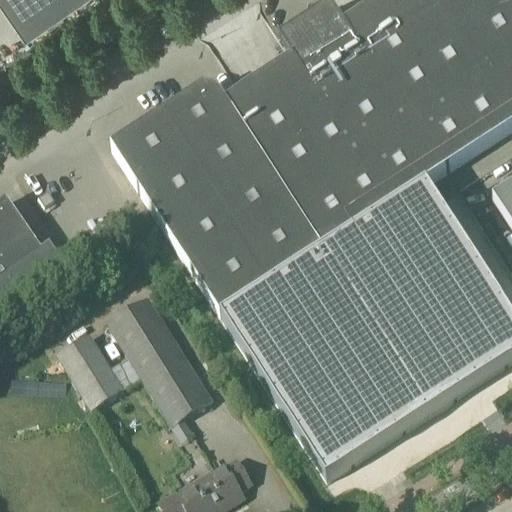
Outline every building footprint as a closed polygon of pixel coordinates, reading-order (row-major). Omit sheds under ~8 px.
[(0,0),(0,3),(17,30),(19,29),(25,36),(76,0),(0,0)] [(204,94),(111,154),(149,213),(220,323),(327,487),(511,367),(511,320),(427,189),(457,170),(511,134),(511,0),(417,0),(419,3),(353,46),(345,33),(343,30),(291,63),(293,66),(301,79),(235,122),(227,110),(219,97),(204,94)] [(511,189),(493,202),(511,231),(511,189)] [(46,196),(36,203),(43,213),(53,206),(46,196)] [(0,312),(59,272),(45,253),(37,259),(2,208),(0,208),(0,312)] [(149,305),(108,331),(129,364),(142,386),(170,431),(184,422),(211,406),(149,305)] [(110,406),(124,397),(111,375),(90,342),(58,362),(92,415),(109,405),(110,406)] [(223,471),(179,498),(177,495),(156,508),(158,511),(218,511),(225,507),(227,511),(242,502),(238,495),(249,488),(236,466),(223,473),(223,471)]
